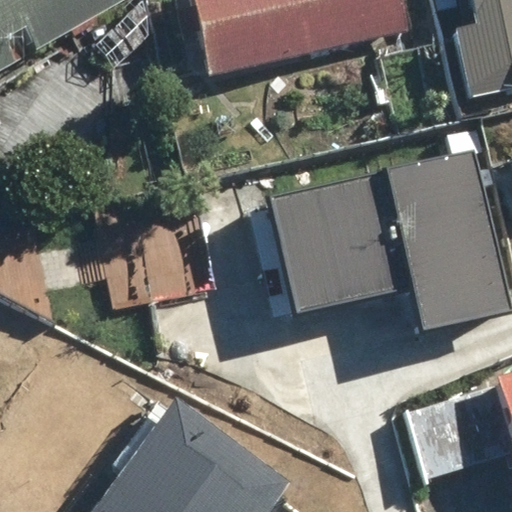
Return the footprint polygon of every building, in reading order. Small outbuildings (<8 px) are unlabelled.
[(137,0),(0,0),(0,76),(139,4),(137,0)] [(177,0),(198,84),(405,34),(397,0),(177,0)] [(511,0),(462,0),(467,24),(449,28),(464,105),(511,95),(511,0)] [(260,208),(287,322),(399,295),(410,340),(504,317),(466,158),(260,208)] [(511,376),(487,384),(509,460),(511,469),(511,376)] [(509,460),(487,384),(400,410),(422,486),(509,460)] [(270,511),(289,487),(173,400),(88,511),(270,511)]
